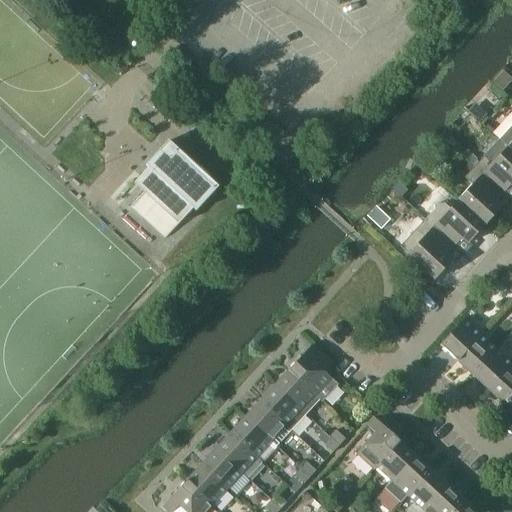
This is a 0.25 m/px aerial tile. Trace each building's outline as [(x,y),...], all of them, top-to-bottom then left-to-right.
[(511,79),(503,71),(493,82),(503,91),(511,80),(511,79)] [(488,125),(485,128),(499,141),(502,138),(488,125)] [(511,127),(500,141),(511,152),(511,127)] [(218,187),(168,141),(145,165),(158,177),(150,186),(130,207),(165,239),(193,209),(196,212),(218,187)] [(511,152),(500,141),(475,167),(505,194),(511,186),(511,152)] [(466,151),(462,155),(469,162),(474,167),(478,164),(475,161),(476,160),(466,151)] [(469,162),(464,167),(470,172),(474,167),(469,162)] [(505,194),(475,167),(465,179),(473,186),(459,201),(486,226),(501,209),(496,204),(505,194)] [(397,183),(392,189),(400,196),(405,191),(397,183)] [(486,226),(459,201),(450,210),(445,205),(435,206),(435,211),(427,220),(457,247),(464,239),(469,244),(486,226)] [(376,206),(366,217),(381,230),(390,220),(376,206)] [(457,247),(427,220),(401,248),(437,279),(454,261),(448,256),(457,247)] [(511,275),(509,272),(500,281),(511,292),(511,275)] [(467,318),(441,346),(458,362),(482,336),(484,334),(467,318)] [(482,336),(458,362),(473,376),(497,350),(482,336)] [(338,384),(332,379),(324,371),(332,363),(312,345),(289,370),(315,394),(314,395),(316,397),(317,396),(323,401),(338,384)] [(489,391),(511,366),(511,363),(497,350),(473,376),(489,391)] [(511,366),(489,391),(505,405),(511,397),(511,366)] [(315,394),(289,370),(274,386),(306,415),(320,400),(322,402),(323,401),(317,396),(316,397),(314,395),(315,394)] [(260,402),(291,431),(306,415),(274,386),(260,402)] [(291,431),(260,402),(245,418),(271,441),(277,447),(291,431)] [(374,465),(398,440),(373,417),(366,425),(375,433),(356,453),(373,469),(376,467),(374,465)] [(256,457),(271,441),(245,418),(231,434),(256,457)] [(331,438),(341,447),(346,441),(337,432),(331,438)] [(262,463),(256,457),(231,434),(216,449),(242,473),(247,478),(262,463)] [(341,447),(331,438),(325,444),(335,453),(341,447)] [(374,465),(376,467),(390,480),(414,454),(398,440),(374,465)] [(201,466),(227,489),(242,473),(216,449),(201,466)] [(399,502),(406,495),(430,469),(414,454),(390,480),(383,488),(399,502)] [(302,470),(312,478),(318,472),(308,463),(302,470)] [(213,505),(213,504),(227,489),(201,466),(187,481),(213,505)] [(430,469),(406,495),(422,509),(446,484),(430,469)] [(312,478),(302,470),(296,476),(306,485),(312,478)] [(186,511),(211,511),(216,507),(213,504),(213,505),(187,481),(163,507),(168,511),(173,511),(179,506),(186,511)] [(446,484),(422,509),(420,511),(448,511),(462,498),(446,484)] [(273,501),(283,510),(289,504),(279,495),(273,501)] [(476,511),(462,498),(448,511),(476,511)] [(280,511),(283,510),(273,501),(267,508),(271,511),(280,511)]
